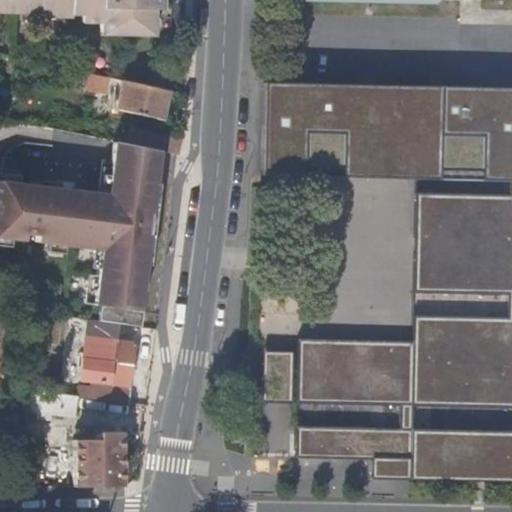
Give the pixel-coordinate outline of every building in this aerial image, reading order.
[(0,0),(0,15),(37,16),(37,20),(72,21),(72,18),(77,18),(78,24),(97,26),(97,37),(153,37),(153,10),(157,10),(156,0),(0,0)] [(156,118),(163,90),(68,68),(66,78),(81,82),(80,87),(117,94),(114,109),(156,118)] [(403,343),(354,342),(297,341),(297,343),(296,380),(296,406),(352,407),(355,407),(400,408),(400,431),(354,430),(352,430),(295,428),(295,460),(351,462),(354,462),(372,462),(411,463),(410,483),(511,482),(511,433),(413,432),(413,409),(511,411),(511,90),(264,87),(263,116),(372,118),(372,171),(510,174),(510,196),(415,195),(414,295),(507,298),(507,320),(413,318),(412,348),(403,349),(403,343)] [(261,168),(372,171),(372,118),(263,116),(261,168)] [(176,153),(178,138),(129,127),(126,143),(162,150),(176,153)] [(162,150),(126,143),(104,139),(102,149),(100,158),(92,156),(85,196),(85,198),(73,195),(73,194),(0,180),(0,231),(9,233),(10,227),(22,228),(22,235),(86,246),(81,272),(74,271),(68,301),(98,305),(136,311),(139,285),(142,263),(147,263),(155,208),(159,176),(161,162),(162,150)] [(0,180),(73,194),(74,187),(0,174),(0,180)] [(98,305),(96,320),(116,323),(138,326),(139,311),(136,311),(98,305)] [(96,320),(85,319),(84,332),(114,336),(116,323),(96,320)] [(80,358),(82,358),(114,362),(116,340),(118,340),(118,337),(114,336),(84,332),(82,332),(80,358)] [(75,383),(74,397),(126,403),(133,342),(118,340),(116,340),(114,362),(82,358),(79,379),(89,380),(89,385),(75,383)] [(263,405),(292,405),(292,355),(263,356),(263,405)] [(71,439),(70,487),(116,487),(117,432),(95,432),(95,439),(71,439)] [(411,463),(372,462),(372,482),(410,483),(411,463)]
